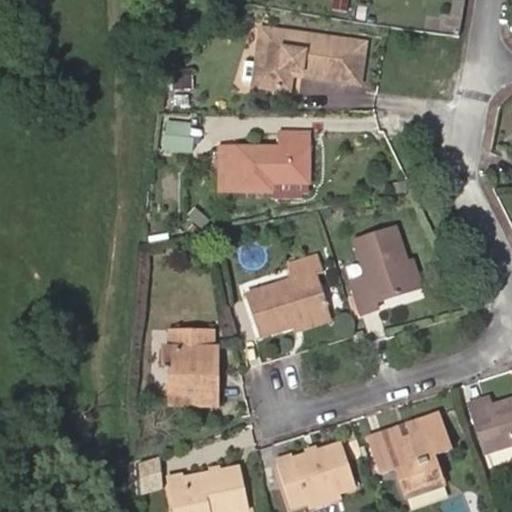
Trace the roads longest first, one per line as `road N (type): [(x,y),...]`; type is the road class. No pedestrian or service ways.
road 1 (residential): [(511,327),(495,344),(425,377),(289,415)]
road 2 (residential): [(484,63),(463,184),(511,291)]
road 3 (unknown): [(469,140),(336,107)]
